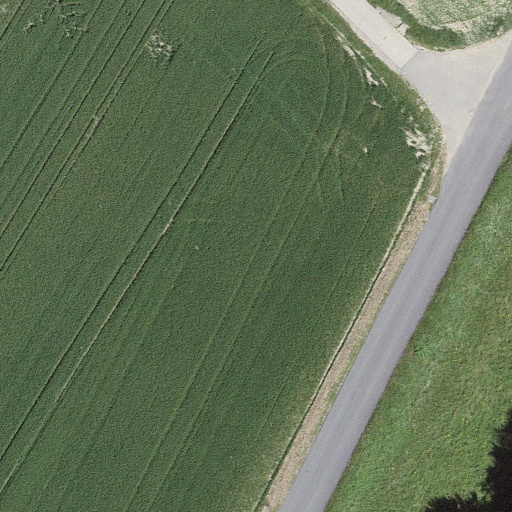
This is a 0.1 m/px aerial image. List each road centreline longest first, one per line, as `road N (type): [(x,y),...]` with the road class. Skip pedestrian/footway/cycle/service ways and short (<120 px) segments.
road 1 (unclassified): [(305,511),(511,112)]
road 2 (track): [(494,146),(343,0)]
